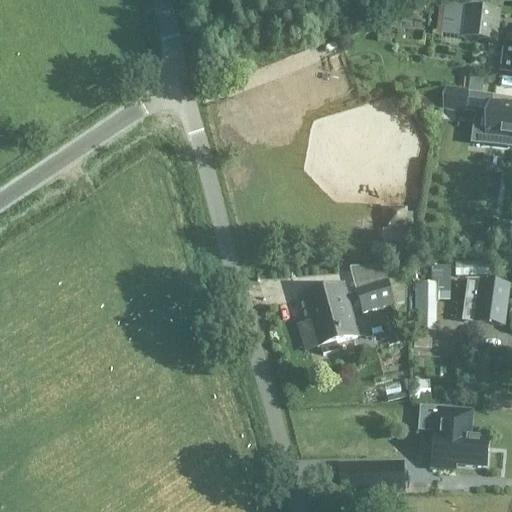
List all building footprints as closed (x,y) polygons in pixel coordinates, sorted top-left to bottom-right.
[(497,44),(501,13),(465,9),(461,40),(497,44)] [(511,37),(508,37),(503,74),(511,75),(511,37)] [(484,80),(470,78),(468,94),(482,96),(484,80)] [(511,141),(511,107),(493,105),(494,99),(447,93),(445,112),(490,118),(487,148),(508,150),(509,141),(511,141)] [(416,98),(414,111),(438,114),(439,98),(416,98)] [(411,256),(412,242),(400,242),(400,256),(411,256)] [(456,280),(478,281),(478,268),(457,267),(456,280)] [(416,269),(415,334),(437,334),(437,303),(450,303),(451,269),(416,269)] [(363,317),(395,307),(389,283),(356,293),(363,317)] [(467,300),(479,302),(476,325),(506,328),(510,289),(481,286),(480,288),(468,287),(467,300)] [(312,352),(317,350),(321,349),(324,358),(339,354),(337,345),(359,339),(345,288),(303,299),(310,324),(305,326),(312,352)] [(383,400),(401,397),(399,386),(381,390),(383,400)] [(448,401),(447,390),(433,392),(434,403),(448,401)] [(396,419),(396,433),(436,434),(436,420),(396,419)] [(486,470),(488,444),(470,442),(471,430),(438,427),(437,435),(435,435),(432,471),(455,473),(456,468),(486,470)] [(361,471),(341,471),(341,484),(342,497),(362,497),(383,496),(404,496),(403,483),(403,469),(382,470),(361,471)]
